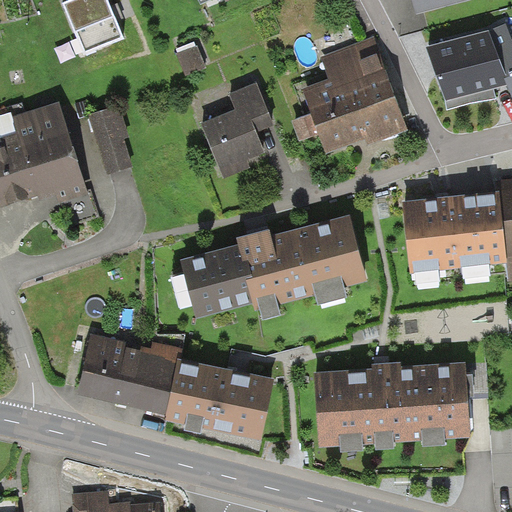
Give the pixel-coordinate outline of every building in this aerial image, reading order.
[(113,14),(107,0),(76,0),(64,5),(84,57),(124,41),(113,14)] [(412,0),(416,16),(475,0),(412,0)] [(511,38),(506,25),(489,32),(507,79),(505,79),(507,87),(511,99),(511,38)] [(507,79),(489,32),(427,48),(447,103),(500,89),(507,87),(505,79),(507,79)] [(373,38),(320,57),(329,80),(301,90),(310,115),(292,122),(300,144),(318,136),(326,156),(365,142),(367,147),(407,133),(373,38)] [(197,46),(177,54),(186,76),(206,69),(197,46)] [(257,84),(230,94),(236,111),(202,125),(224,180),(251,169),(248,161),(265,154),(258,137),(257,133),(274,126),(257,84)] [(39,197),(40,202),(48,199),(56,197),(59,204),(89,194),(59,103),(13,118),(18,134),(39,197)] [(120,106),(89,116),(108,176),(133,167),(126,140),(130,139),(120,106)] [(0,208),(29,199),(39,197),(18,134),(0,139),(0,208)] [(511,180),(494,183),(495,194),(499,194),(507,266),(509,281),(511,281),(511,180)] [(448,199),(403,203),(410,276),(507,266),(499,194),(495,194),(448,199)] [(367,284),(350,217),(270,238),(268,232),(263,233),(235,241),(236,246),(182,260),(198,321),(254,306),(256,313),(261,312),(263,323),(281,318),(278,306),(316,296),(319,307),(348,299),(345,289),(367,284)] [(151,349),(91,336),(77,397),(125,408),(165,417),(178,360),(181,361),(183,350),(153,343),(151,349)] [(181,361),(178,360),(165,417),(165,422),(185,427),(184,433),(201,437),(202,431),(262,443),(274,381),(237,373),(181,361)] [(372,370),(314,373),(319,449),(340,448),(341,454),(363,453),(363,447),(375,446),(375,452),(394,451),(394,445),(422,443),(423,450),(446,448),(445,442),(470,440),(465,365),(400,368),(400,364),(384,365),(372,365),(372,370)] [(108,492),(72,495),(73,511),(161,511),(160,503),(132,505),(132,503),(118,504),(109,505),(108,492)]
